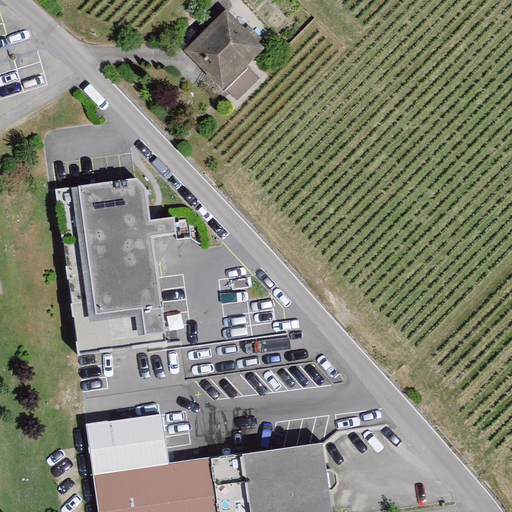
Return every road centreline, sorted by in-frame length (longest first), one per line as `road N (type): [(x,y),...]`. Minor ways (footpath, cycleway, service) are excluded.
road 1 (unclassified): [(475,511),(272,280),(0,3)]
road 2 (unknown): [(129,436),(373,392)]
